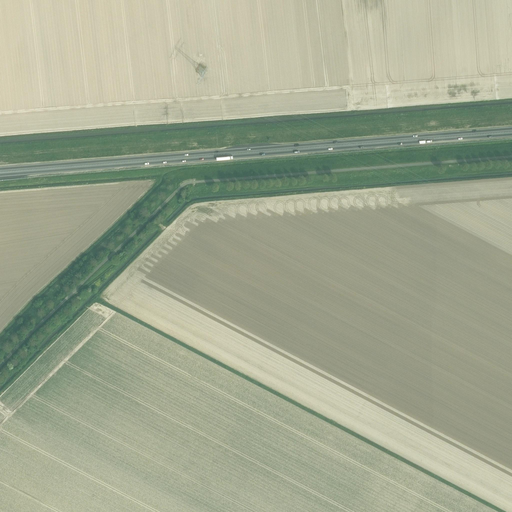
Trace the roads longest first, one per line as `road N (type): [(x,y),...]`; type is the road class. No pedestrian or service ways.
road 1 (trunk): [(0,175),(511,134)]
road 2 (trunk): [(511,129),(0,170)]
road 3 (unclassified): [(0,366),(180,187),(194,182)]
road 4 (track): [(67,298),(155,225),(165,228)]
